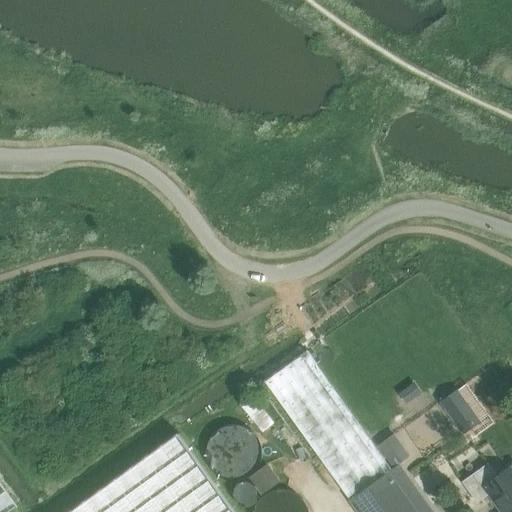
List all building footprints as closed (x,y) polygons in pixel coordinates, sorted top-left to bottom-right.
[(308,352),(267,382),(351,499),(390,471),(392,469),(308,352)] [(416,383),(400,394),(407,404),(423,393),(416,383)] [(459,390),(441,402),(464,434),(482,422),(459,390)] [(179,433),(69,511),(235,511),(183,440),(183,439),(179,433)] [(379,444),(395,467),(411,457),(395,433),(379,444)] [(269,463),(250,476),(262,494),(281,481),(269,463)] [(511,511),(511,467),(498,477),(489,464),(464,482),(479,503),(490,494),(502,511),(511,511)] [(351,499),(360,511),(418,511),(390,471),(351,499)] [(0,511),(7,511),(18,505),(0,479),(0,511)]
